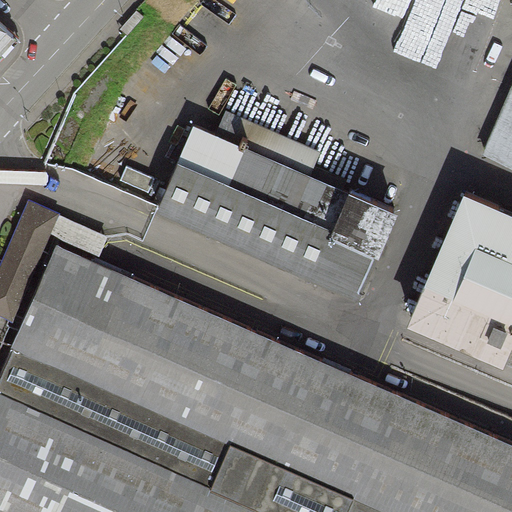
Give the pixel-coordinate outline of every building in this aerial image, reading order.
[(189,0),(120,76),(78,176),(142,201),(184,102),(279,0),(189,0)] [(0,41),(17,23),(0,8),(0,41)] [(511,86),(485,148),(511,159),(511,86)] [(217,126),(193,116),(156,203),(360,290),(399,198),(316,163),(321,150),(224,109),(217,126)] [(511,201),(465,181),(407,317),(511,361),(511,201)] [(115,232),(23,194),(0,250),(0,310),(18,318),(0,360),(0,511),(511,511),(511,425),(104,258),(115,232)]
